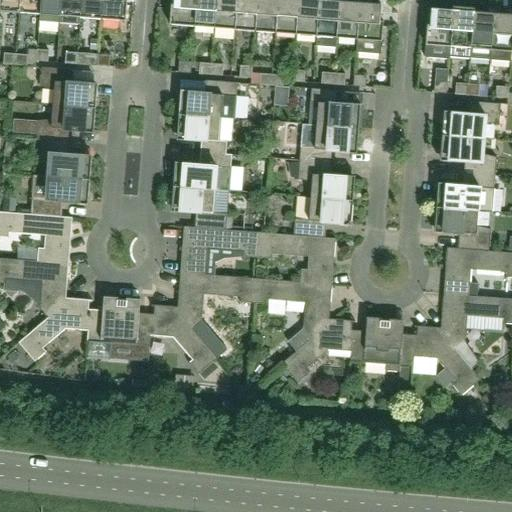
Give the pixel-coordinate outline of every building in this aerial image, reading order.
[(0,0),(0,11),(19,13),(20,0),(0,0)] [(40,14),(41,0),(20,0),(19,13),(40,14)] [(60,16),(61,0),(41,0),(40,14),(60,16)] [(80,18),(81,0),(61,0),(60,16),(80,18)] [(101,19),(102,0),(81,0),(80,18),(101,19)] [(126,21),(127,1),(124,1),(123,0),(102,0),(101,19),(126,21)] [(194,27),(196,0),(175,0),(175,5),(171,4),(170,25),(194,27)] [(216,0),(196,0),(194,27),(215,28),(216,0)] [(235,30),(237,0),(216,0),(215,28),(235,30)] [(255,31),(257,0),(237,0),(235,30),(255,31)] [(276,33),(278,0),(257,0),(255,31),(276,33)] [(296,35),(298,0),(278,0),(276,33),(296,35)] [(316,36),(319,0),(298,0),(296,35),(316,36)] [(337,38),(340,1),(326,0),(319,0),(316,36),(315,47),(335,48),(336,38),(337,38)] [(357,40),(360,3),(340,1),(337,38),(357,40)] [(381,55),(383,21),(380,21),(381,4),(360,3),(357,40),(356,53),(381,55)] [(474,12),(474,8),(453,6),(450,47),(450,57),(470,58),(471,49),(474,12)] [(449,59),(450,57),(450,47),(453,10),(432,8),(431,25),(427,25),(425,57),(449,59)] [(491,50),(494,13),(474,12),(471,49),(470,58),(490,60),(491,50)] [(511,52),(511,42),(511,14),(494,13),(491,50),(490,60),(510,63),(511,52)] [(90,39),(90,50),(97,51),(98,40),(90,39)] [(48,62),(49,51),(37,50),(36,61),(48,62)] [(77,64),(78,53),(66,52),(65,63),(77,64)] [(15,65),(16,54),(4,53),(3,64),(15,65)] [(97,66),(98,55),(78,53),(77,64),(97,66)] [(27,66),(28,55),(16,54),(15,65),(27,66)] [(109,67),(110,56),(98,55),(97,66),(109,67)] [(191,74),(191,62),(179,61),(178,73),(191,74)] [(211,75),(212,64),(200,63),(199,74),(211,75)] [(223,76),(223,65),(212,64),(211,75),(223,76)] [(251,78),(252,67),(240,66),(239,77),(251,78)] [(94,108),(96,85),(73,83),(74,70),(42,68),(41,86),(54,90),(53,105),(94,108)] [(304,83),(305,71),(293,70),(292,82),(304,83)] [(333,85),(334,74),(322,73),(321,84),(333,85)] [(271,86),(272,75),(261,74),(260,85),(271,86)] [(345,86),(346,75),(334,74),(333,85),(345,86)] [(283,87),(284,76),(272,75),(271,86),(283,87)] [(366,87),(366,76),(354,75),(353,86),(366,87)] [(235,119),(238,83),(206,81),(205,94),(182,92),(180,115),(221,118),(235,119)] [(447,94),(447,83),(435,82),(434,93),(447,94)] [(467,95),(468,84),(456,83),(455,95),(467,95)] [(479,96),(480,85),(468,84),(467,95),(479,96)] [(508,99),(508,88),(496,87),(496,98),(508,99)] [(357,129),(359,106),(336,104),(337,91),(311,89),(310,102),(318,103),(316,126),(357,129)] [(499,123),(501,104),(469,102),(468,115),(445,113),(443,136),(484,139),(485,124),(499,123)] [(93,131),(94,108),(53,105),(52,120),(38,121),(36,140),(42,140),(68,142),(69,129),(93,131)] [(219,141),(221,118),(180,115),(178,138),(202,140),(201,153),(226,155),(227,142),(219,141)] [(14,119),(13,132),(23,133),(24,120),(14,119)] [(356,152),(357,129),(316,126),(315,141),(301,142),(300,161),(331,163),(332,150),(356,152)] [(496,158),(483,154),(484,139),(443,136),(441,159),(465,161),(464,174),(495,176),(496,158)] [(89,180),(91,157),(67,155),(68,142),(42,140),(42,153),(49,154),(48,176),(89,180)] [(229,191),(232,155),(226,155),(201,153),(200,165),(176,164),(174,187),(215,190),(229,191)] [(352,201),(354,178),(330,176),(331,163),(300,161),(298,179),(312,183),(311,198),(352,201)] [(492,212),(494,191),(495,176),(464,174),(463,186),(439,184),(437,208),(478,211),(492,212)] [(87,203),(89,180),(48,176),(48,177),(34,176),(31,215),(62,218),(62,217),(63,201),(87,203)] [(213,213),(215,190),(174,187),(172,210),(196,212),(195,228),(194,228),(226,231),(226,230),(227,214),(213,213)] [(3,198),(2,211),(15,212),(16,199),(3,198)] [(350,224),(352,201),(311,198),(309,220),(295,219),(294,236),(325,239),(325,238),(326,222),(350,224)] [(489,252),(489,251),(491,229),(477,226),(478,211),(437,208),(435,231),(459,233),(458,249),(489,252)] [(69,265),(72,218),(62,217),(62,218),(31,215),(0,212),(0,237),(9,238),(10,233),(45,236),(44,249),(38,248),(37,261),(37,262),(69,265)] [(258,257),(260,233),(226,230),(226,231),(194,228),(195,228),(184,227),(180,273),(206,275),(206,274),(208,248),(244,251),(243,256),(258,257)] [(332,286),(336,239),(325,238),(325,239),(294,236),(260,233),(258,257),(273,259),(273,254),(309,257),(308,270),(301,269),(300,282),(300,283),(332,286)] [(511,278),(511,253),(489,251),(489,252),(458,249),(447,248),(443,294),(469,296),(476,296),(477,284),(470,283),(471,270),(507,273),(506,278),(511,278)] [(66,298),(69,265),(37,262),(37,261),(0,258),(0,283),(6,284),(6,279),(42,282),(40,308),(48,318),(49,318),(71,299),(66,298)] [(254,304),(256,279),(206,274),(206,275),(180,273),(178,307),(172,307),(192,330),(192,329),(202,321),(204,295),(240,297),(239,302),(254,304)] [(329,319),(332,286),(300,283),(300,282),(256,279),(254,304),(269,305),(269,300),(305,303),(303,329),(288,342),(296,352),(311,339),(312,339),(334,320),(329,319)] [(480,362),(465,341),(468,315),(503,318),(503,323),(511,324),(511,299),(476,296),(469,296),(443,294),(441,328),(435,328),(455,351),(472,369),(480,362)] [(136,345),(139,313),(141,299),(126,298),(126,300),(118,300),(118,298),(104,297),(103,311),(101,342),(112,343),(121,354),(145,356),(146,345),(136,345)] [(103,311),(89,309),(90,300),(71,299),(49,318),(48,318),(19,343),(35,362),(46,351),(43,348),(65,329),(88,331),(87,341),(101,342),(103,311)] [(192,330),(172,307),(154,305),(153,315),(139,313),(136,345),(146,345),(150,346),(151,336),(173,338),(192,360),(188,363),(198,375),(217,359),(192,329),(192,330)] [(399,366),(402,334),(403,334),(404,320),(389,319),(389,321),(381,321),(381,319),(367,318),(366,332),(364,363),(386,365),(385,371),(400,372),(399,376),(403,380),(408,381),(409,367),(399,366)] [(366,332),(352,330),(353,321),(334,320),(312,339),(311,339),(296,352),(282,364),(298,383),(310,373),(306,369),(329,350),(351,352),(350,362),(364,363),(366,332)] [(455,351),(435,328),(417,326),(416,336),(403,334),(402,334),(399,366),(409,367),(413,367),(414,357),(436,358),(455,381),(451,384),(461,396),(480,379),(472,369),(455,351)] [(13,352),(7,357),(13,363),(19,358),(13,352)]
